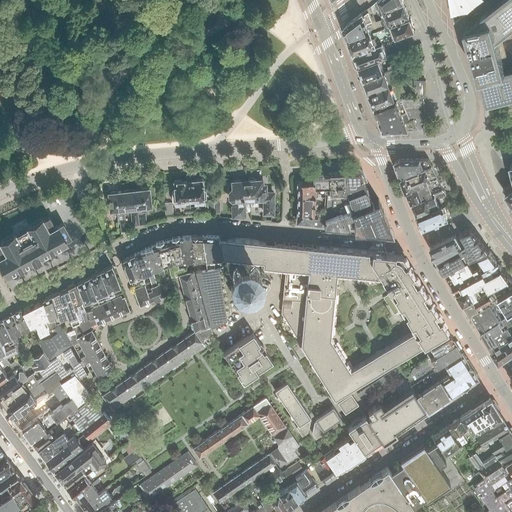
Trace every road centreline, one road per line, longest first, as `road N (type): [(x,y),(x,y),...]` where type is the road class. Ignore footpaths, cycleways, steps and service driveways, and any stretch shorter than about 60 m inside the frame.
road 1 (residential): [(0,193),(104,160),(360,130)]
road 2 (residential): [(0,308),(170,226),(275,231)]
road 3 (residential): [(489,378),(299,511)]
road 4 (residential): [(275,231),(277,277),(266,311),(316,392)]
road 5 (tertiary): [(413,242),(489,378)]
road 6 (residential): [(275,231),(413,242)]
road 7 (secondary): [(468,117),(468,92),(426,0)]
